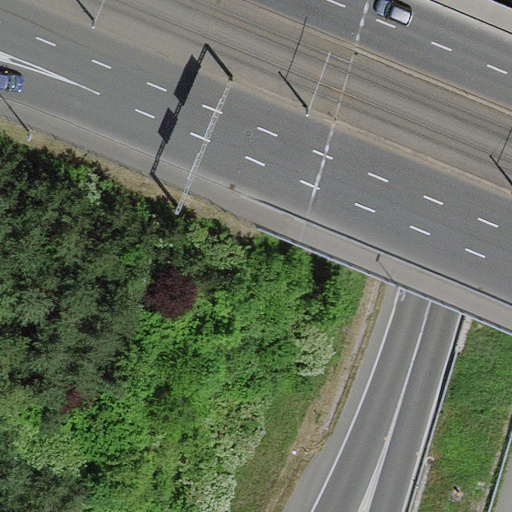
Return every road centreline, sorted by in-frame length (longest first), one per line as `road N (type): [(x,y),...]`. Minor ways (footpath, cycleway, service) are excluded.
road 1 (primary): [(107,82),(511,249)]
road 2 (motorway): [(511,14),(401,405)]
road 3 (primary): [(511,75),(329,0)]
road 4 (motorway): [(401,405),(341,511)]
